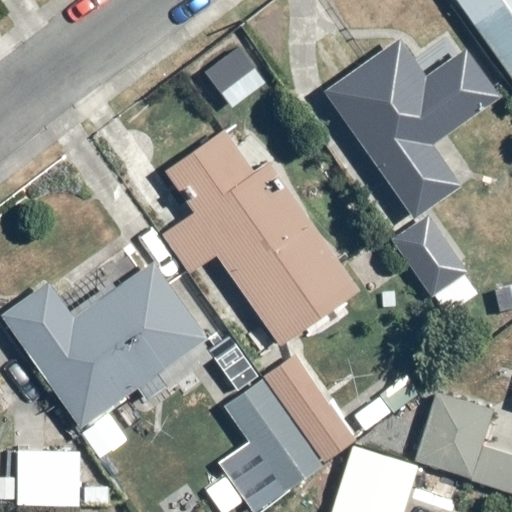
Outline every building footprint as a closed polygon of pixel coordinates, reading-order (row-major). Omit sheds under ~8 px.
[(511,0),(453,0),(511,81),(511,0)] [(427,207),(457,186),(428,144),(494,97),(460,48),(443,60),(418,24),(321,93),(396,199),(373,215),(443,313),(483,284),(427,207)] [(269,173),(232,122),(159,176),(182,208),(155,228),(188,273),(212,256),(278,347),(355,291),(269,173)] [(204,343),(149,264),(69,319),(45,284),(0,314),(0,319),(96,459),(125,440),(105,410),(139,387),(151,405),(191,378),(179,360),(204,343)] [(260,376),(323,461),(353,439),(292,354),(260,376)] [(323,461),(260,376),(219,406),(281,491),(323,461)] [(511,456),(477,444),(492,405),(439,385),(412,460),(511,496),(511,456)] [(398,511),(414,465),(349,444),(327,511),(398,511)] [(0,475),(0,499),(11,500),(11,505),(75,507),(77,450),(16,449),(15,476),(0,475)]
